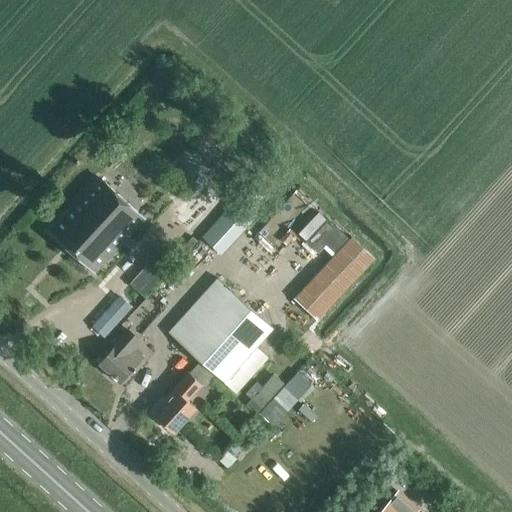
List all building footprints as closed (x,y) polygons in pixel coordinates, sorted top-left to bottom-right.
[(170,217),(189,234),(227,193),(207,175),(170,217)] [(50,231),(95,272),(144,218),(99,177),(50,231)] [(241,198),(204,237),(220,253),(257,213),(241,198)] [(325,211),(306,232),(332,254),(350,233),(325,211)] [(295,297),(318,319),(375,258),(352,236),(295,297)] [(169,332),(224,382),(273,328),(218,278),(169,332)] [(118,296),(91,326),(103,337),(130,307),(118,296)] [(99,364),(121,383),(144,358),(132,347),(139,339),(129,330),(99,364)] [(198,363),(190,373),(189,372),(165,400),(168,402),(156,415),(174,431),(196,407),(187,399),(201,383),(206,387),(214,378),(198,363)] [(284,387),(259,413),(272,425),(296,398),(284,387)] [(234,442),(218,458),(227,466),(242,449),(234,442)] [(417,509),(398,492),(398,490),(397,490),(397,492),(378,511),(414,511),(417,510),(418,510),(418,509),(417,509)]
